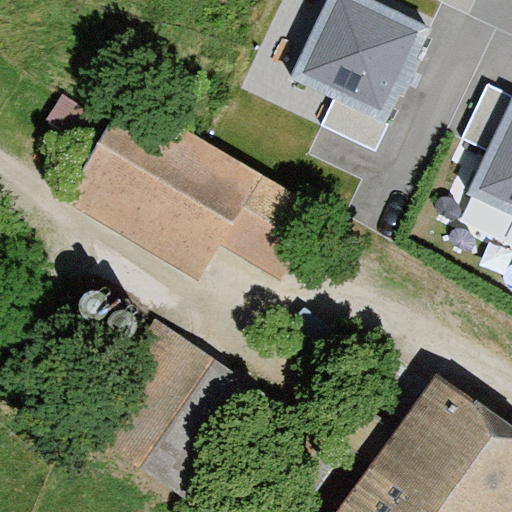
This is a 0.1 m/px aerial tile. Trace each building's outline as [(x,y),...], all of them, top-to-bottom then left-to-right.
[(371,0),(325,0),(291,79),(333,100),(321,124),(374,149),(432,28),(371,0)] [(489,150),(468,194),(511,214),(511,103),(509,102),(511,96),(487,85),(462,137),(489,150)] [(128,105),(69,204),(198,280),(219,244),(281,281),(318,218),(128,105)] [(77,305),(77,310),(78,316),(82,320),(87,323),(93,323),(99,321),(103,317),(105,312),(105,306),(102,301),(98,297),(93,295),(88,295),(84,297),(80,301),(77,305)] [(108,327),(107,332),(109,337),(112,342),(118,344),(124,345),(129,343),(133,339),(135,333),(135,327),(133,322),(128,318),(124,317),(118,317),(114,319),(110,322),(108,327)] [(274,471),(301,429),(154,333),(87,434),(199,507),(238,447),(274,471)] [(511,511),(511,435),(437,383),(346,511),(511,511)]
